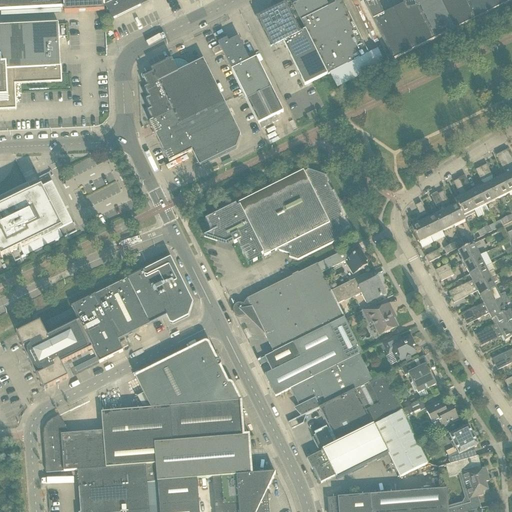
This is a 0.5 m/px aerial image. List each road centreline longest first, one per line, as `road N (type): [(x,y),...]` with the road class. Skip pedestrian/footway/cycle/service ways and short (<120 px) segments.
road 1 (residential): [(511,417),(395,222),(407,195),(511,132)]
road 2 (unclassified): [(36,511),(30,434),(37,417),(219,325)]
road 3 (tertiary): [(127,139),(127,60),(244,0)]
road 4 (tertiary): [(219,325),(127,139)]
road 5 (tertiary): [(308,511),(219,325)]
road 6 (unclassified): [(127,139),(0,147)]
